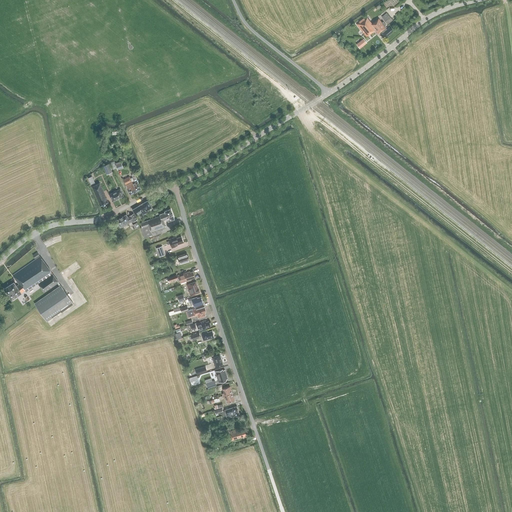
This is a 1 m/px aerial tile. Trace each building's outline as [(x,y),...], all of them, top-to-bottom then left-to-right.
[(387,9),(400,2),(398,0),(386,0),(383,2),(387,9)] [(388,25),(393,20),(387,13),(381,17),(388,25)] [(366,17),(356,24),(366,37),(375,30),(378,34),(382,31),(382,32),(381,32),(386,38),(388,37),(388,35),(393,31),(389,27),(386,29),(385,28),(386,27),(385,26),(386,25),(383,22),(382,22),(378,18),(372,24),(366,17)] [(363,39),(356,44),(360,49),(367,43),(363,39)] [(109,164),(103,166),(106,175),(112,173),(109,164)] [(129,177),(123,180),(130,194),(140,189),(138,184),(139,183),(135,176),(130,179),(129,177)] [(100,205),(108,202),(100,183),(92,186),(100,205)] [(120,189),(109,195),(112,201),(123,196),(120,189)] [(148,212),(147,210),(152,207),(147,200),(142,204),(132,210),(136,215),(141,212),(143,215),(148,212)] [(140,223),(142,228),(141,228),(144,238),(152,235),(151,232),(166,227),(163,220),(167,219),(168,221),(174,219),(170,209),(164,211),(165,213),(159,215),(160,216),(140,223)] [(115,223),(116,226),(119,225),(121,228),(132,222),(137,219),(133,213),(129,216),(128,217),(126,215),(116,221),(117,222),(115,223)] [(181,237),(177,238),(176,237),(169,240),(169,241),(167,242),(168,244),(170,243),(172,248),(175,247),(175,245),(183,242),(181,237)] [(156,248),(159,257),(165,255),(162,246),(156,248)] [(180,264),(189,261),(187,254),(178,257),(180,264)] [(37,284),(44,293),(59,282),(40,256),(12,275),(19,284),(16,286),(14,282),(4,289),(11,299),(11,300),(22,293),(22,292),(25,290),(26,292),(27,291),(37,284)] [(189,272),(181,274),(178,275),(180,283),(190,280),(190,279),(195,278),(193,272),(190,273),(189,272)] [(187,284),(190,294),(190,296),(194,295),(194,294),(199,292),(198,287),(198,288),(195,281),(187,284)] [(60,285),(34,303),(47,321),(61,312),(61,313),(74,304),(60,285)] [(190,305),(193,303),(194,307),(203,304),(201,297),(197,298),(197,297),(189,300),(190,305)] [(204,312),(206,311),(204,307),(196,310),(195,309),(192,310),(192,309),(185,311),(187,318),(197,315),(198,318),(205,315),(204,312)] [(196,324),(199,331),(205,329),(205,328),(210,326),(209,321),(206,322),(205,321),(196,324)] [(212,331),(208,332),(207,332),(207,331),(201,333),(203,340),(214,337),(212,331)] [(199,333),(190,335),(192,341),(201,338),(199,333)] [(212,363),(214,362),(215,366),(222,364),(220,355),(212,358),(213,360),(211,360),(212,363)] [(205,366),(195,370),(197,375),(207,372),(205,366)] [(227,378),(225,370),(223,370),(222,369),(215,372),(216,376),(216,379),(217,378),(219,383),(226,380),(226,379),(227,378)] [(215,380),(206,383),(208,389),(216,386),(215,380)] [(222,393),(223,396),(232,393),(230,386),(222,388),(224,393),(222,393)] [(234,400),(232,393),(223,396),(223,399),(225,398),(227,402),(234,400)] [(233,416),(239,414),(236,406),(225,410),(227,418),(233,416)] [(231,440),(246,436),(244,429),(239,431),(239,429),(229,432),(231,440)]
